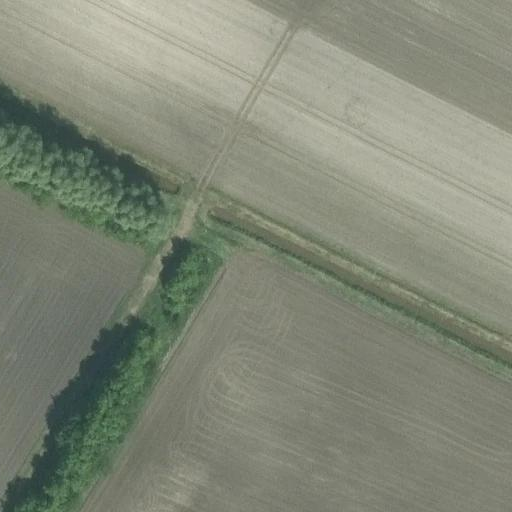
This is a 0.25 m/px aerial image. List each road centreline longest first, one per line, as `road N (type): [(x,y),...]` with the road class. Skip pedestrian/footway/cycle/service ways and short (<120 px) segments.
road 1 (track): [(511,337),(0,85)]
road 2 (track): [(209,188),(13,511)]
